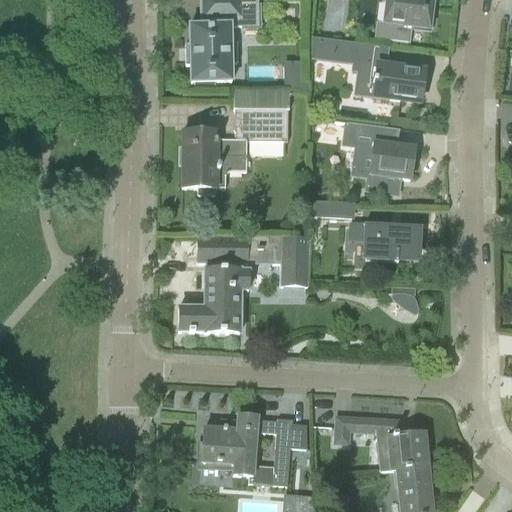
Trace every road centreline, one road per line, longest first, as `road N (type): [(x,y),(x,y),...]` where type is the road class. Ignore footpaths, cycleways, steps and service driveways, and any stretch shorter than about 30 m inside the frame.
road 1 (unclassified): [(473,389),(470,68),(478,0)]
road 2 (unclassified): [(118,369),(128,0)]
road 3 (residential): [(118,369),(473,389)]
road 4 (unclassified): [(131,511),(118,369)]
